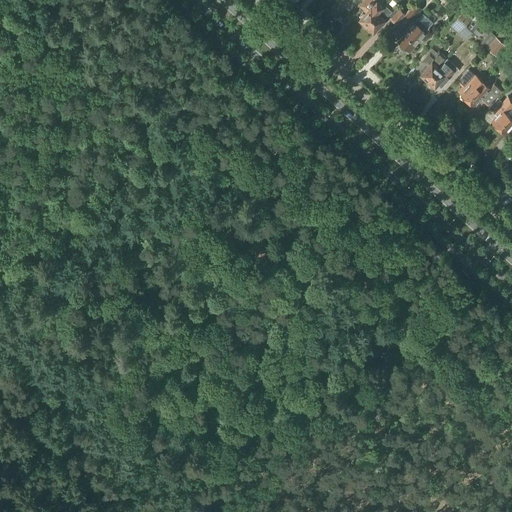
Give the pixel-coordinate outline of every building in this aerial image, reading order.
[(363,0),(359,5),(366,12),(364,14),(362,14),(360,16),(360,19),(359,19),(361,21),(361,22),(363,24),(364,25),(365,25),(366,26),(377,14),(383,7),(377,2),(374,0),(363,0)] [(476,6),(471,2),(467,6),(472,11),(476,6)] [(377,14),(366,26),(367,27),(367,28),(370,30),(371,30),(373,32),(388,15),(396,23),(397,23),(399,21),(405,15),(404,14),(397,7),(396,8),(393,11),(386,4),(383,7),(377,14)] [(421,9),(416,4),(405,16),(410,20),(421,9)] [(473,17),(464,10),(449,26),(458,34),(473,17)] [(486,16),(480,23),(485,28),(485,27),(486,27),(486,28),(492,21),(486,16)] [(407,49),(410,51),(426,33),(425,32),(429,28),(417,18),(414,22),(413,21),(407,29),(408,30),(399,41),(400,42),(399,44),(398,46),(399,48),(402,50),(404,51),(406,50),(407,49)] [(473,20),(465,29),(470,34),(473,31),(478,25),(473,20)] [(478,25),(473,31),(479,36),(482,32),(486,28),(486,27),(485,27),(485,28),(480,23),(478,25)] [(485,48),(486,47),(495,37),(496,36),(491,31),(480,43),(485,48)] [(495,37),(486,47),(496,56),(505,46),(495,37)] [(428,66),(421,74),(422,76),(422,77),(425,79),(426,79),(428,80),(438,68),(442,64),(447,58),(439,51),(434,57),(430,53),(422,61),(428,66)] [(438,68),(428,80),(429,81),(429,83),(432,85),(433,85),(434,86),(437,83),(444,89),(460,70),(447,58),(442,64),(438,68)] [(474,74),(468,68),(456,81),(463,87),(458,92),(461,94),(461,97),(464,100),(466,99),(467,99),(483,81),(474,74)] [(483,81),(467,99),(473,106),(479,100),(481,101),(482,100),(488,106),(503,90),(494,83),(489,87),(483,81)] [(491,122),(498,128),(511,112),(511,99),(507,96),(500,104),(496,100),(491,104),(496,109),(495,110),(496,112),(495,114),(497,115),(491,122)] [(511,112),(498,128),(505,134),(509,128),(511,131),(511,130),(511,112)]
